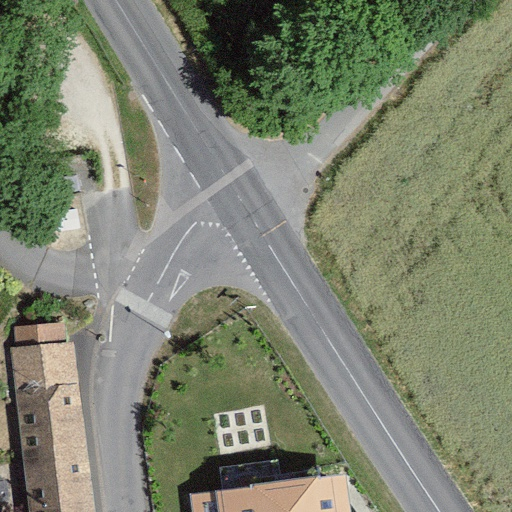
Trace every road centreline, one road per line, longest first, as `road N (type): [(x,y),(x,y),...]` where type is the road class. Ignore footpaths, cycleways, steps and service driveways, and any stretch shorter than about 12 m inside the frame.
road 1 (tertiary): [(233,192),(437,511)]
road 2 (track): [(453,0),(399,63),(233,192)]
road 3 (tertiary): [(114,0),(233,192)]
road 4 (residential): [(129,511),(120,429),(148,298)]
road 5 (residential): [(148,298),(15,260),(0,244)]
road 6 (residential): [(148,298),(233,192)]
